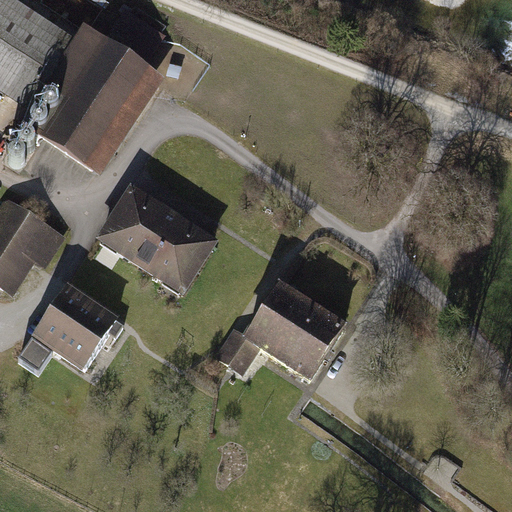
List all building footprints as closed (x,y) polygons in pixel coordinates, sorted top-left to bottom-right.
[(102,192),(169,91),(154,81),(175,50),(127,18),(106,49),(94,42),(87,53),(4,0),(0,0),(0,102),(37,127),(27,142),(102,192)] [(100,249),(188,308),(221,259),(132,200),(100,249)] [(65,248),(6,208),(0,216),(0,296),(13,306),(38,270),(46,275),(65,248)] [(32,340),(89,378),(120,333),(63,294),(32,340)] [(262,357),(319,394),(351,343),(283,300),(252,349),(233,337),(215,364),(245,383),(262,357)]
